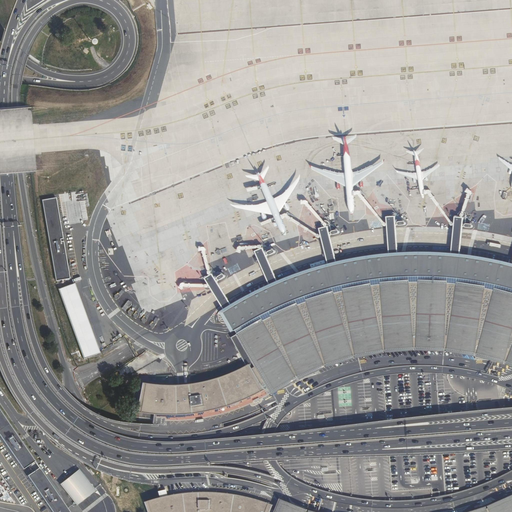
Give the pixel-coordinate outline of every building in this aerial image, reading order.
[(56,198),(42,200),(56,281),(69,279),(56,198)] [(399,223),(394,223),(393,216),(385,217),(385,225),(387,247),(388,267),(364,269),(339,274),(334,255),(332,246),(336,245),(337,246),(341,245),(342,244),(342,243),(342,242),(341,241),(341,240),(340,240),(336,241),(335,242),(331,243),(329,236),(333,235),(334,235),(335,235),(339,234),(340,233),(340,232),(339,231),(339,230),(338,230),(334,231),(333,231),(333,232),(328,233),(327,226),(324,227),(318,229),(320,237),(325,257),(329,276),(304,284),(282,292),(274,275),(271,266),(274,265),(275,265),(279,264),(279,263),(280,262),(279,261),(279,260),(278,260),(277,260),(273,261),(273,262),(269,263),(267,257),(270,255),(271,256),(275,254),(275,253),(276,253),(276,252),(275,251),(275,250),(274,250),(273,250),(269,251),(269,252),(265,253),(262,247),(260,248),(254,251),(258,259),(266,278),(274,296),(254,305),(237,314),(227,299),(222,290),(225,289),(226,289),(230,287),(230,286),(230,285),(230,284),(229,283),(228,283),(224,285),(224,286),(223,287),(221,288),(217,282),(219,281),(220,281),(221,281),(224,279),(225,278),(225,277),(225,276),(224,276),(224,275),(223,275),(222,275),(218,277),(218,278),(218,279),(215,280),(211,273),(210,274),(204,278),(208,284),(220,303),(230,318),(226,321),(253,366),(249,367),(247,363),(228,371),(207,378),(183,383),(158,383),(140,381),(135,411),(164,414),(204,412),(236,402),(257,394),(267,387),(270,393),(296,378),(324,365),(353,356),(383,351),(396,349),(413,348),(444,349),(473,354),(503,362),(511,365),(511,259),(508,276),(481,270),(457,266),(459,246),(462,217),(453,217),(452,226),(451,245),(449,266),(424,265),(397,266),(396,246),(395,237),(400,236),(401,237),(405,236),(406,236),(406,235),(407,234),(406,233),(406,232),(405,232),(401,232),(400,232),(400,233),(395,233),(394,227),(399,226),(399,227),(400,227),(404,227),(405,226),(406,225),(406,224),(405,223),(405,222),(404,222),(400,222),(399,223)] [(73,289),(60,294),(84,359),(98,354),(73,289)] [(0,437),(23,470),(34,463),(9,426),(0,412),(0,437)] [(27,477),(51,511),(68,511),(38,469),(27,477)] [(77,470),(59,485),(77,506),(95,492),(77,470)] [(511,511),(511,496),(484,509),(473,511),(304,511),(278,501),(275,510),(268,508),(270,502),(259,499),(253,496),(228,492),(216,490),(193,491),(178,493),(159,497),(145,500),(148,511),(511,511)]
